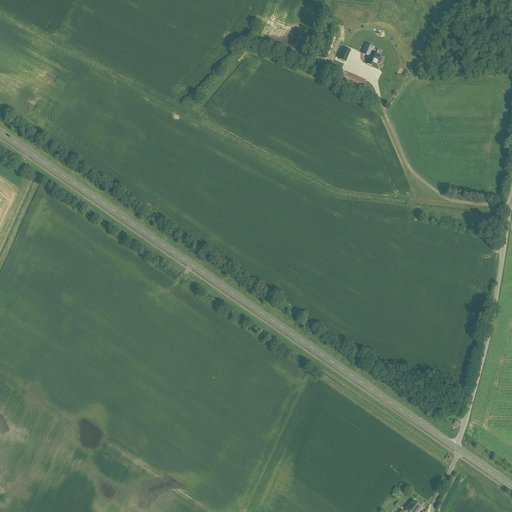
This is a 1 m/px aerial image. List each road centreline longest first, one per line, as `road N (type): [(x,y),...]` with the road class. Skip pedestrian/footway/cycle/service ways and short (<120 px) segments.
road 1 (tertiary): [(453,446),(0,132)]
road 2 (unclassified): [(453,446),(492,321),(511,199)]
